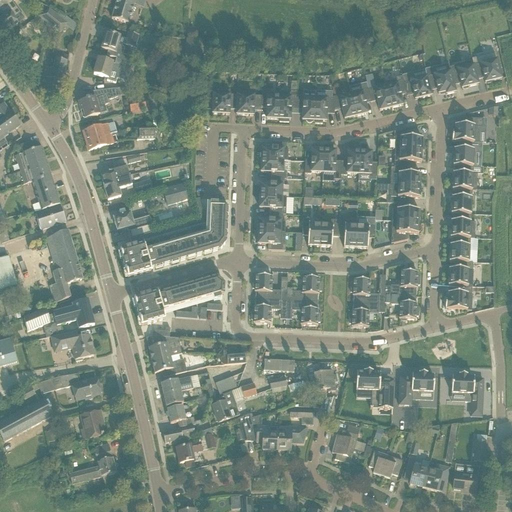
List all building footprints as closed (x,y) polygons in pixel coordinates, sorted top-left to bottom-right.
[(0,0),(0,11),(12,3),(10,0),(0,0)] [(117,0),(111,19),(121,22),(129,25),(134,6),(135,0),(117,0)] [(13,17),(20,13),(12,3),(0,11),(0,15),(2,18),(0,19),(0,32),(2,35),(18,24),(13,17)] [(59,34),(67,24),(49,10),(30,24),(34,29),(44,22),(59,34)] [(126,40),(124,45),(135,48),(136,43),(138,36),(128,33),(126,40)] [(106,34),(101,49),(108,52),(107,56),(116,59),(128,63),(133,64),(135,57),(131,56),(130,58),(123,55),(124,50),(122,46),(121,46),(121,44),(124,45),(126,40),(120,38),(106,34)] [(201,60),(204,41),(186,39),(184,58),(201,60)] [(62,83),(68,56),(56,53),(53,69),(46,68),(44,79),(46,80),(62,83)] [(495,53),(471,59),(472,62),(473,67),(476,80),(483,79),(485,84),(501,80),(495,53)] [(162,55),(162,63),(174,64),(175,56),(162,55)] [(93,75),(107,79),(106,81),(115,84),(117,79),(126,81),(129,70),(131,70),(133,64),(128,63),(116,59),(114,65),(98,60),(93,75)] [(456,67),(449,68),(450,72),(453,86),(460,84),(461,89),(478,85),(476,80),(473,67),(472,62),(456,66),(456,67)] [(161,63),(161,73),(174,73),(174,64),(162,63),(161,63)] [(450,72),(426,78),(430,91),(437,90),(438,95),(445,93),(446,95),(455,93),(453,86),(450,72)] [(395,80),(384,83),(386,88),(391,109),(402,106),(400,96),(406,94),(403,83),(402,77),(395,79),(395,80)] [(426,78),(403,83),(406,97),(413,95),(415,100),(431,96),(430,91),(426,78)] [(59,97),(62,83),(46,80),(43,94),(59,97)] [(279,98),(278,120),(279,120),(279,123),(288,123),(288,121),(290,121),(290,115),(290,110),(296,110),(297,98),(297,93),(297,83),(292,83),(291,83),(290,92),(290,94),(279,93),(279,98)] [(374,89),(368,90),(371,103),(377,101),(379,112),(391,109),(386,88),(374,90),(374,89)] [(94,99),(78,104),(81,112),(83,111),(85,120),(95,117),(99,115),(97,107),(104,105),(108,104),(107,100),(120,96),(118,90),(92,93),(94,99)] [(362,93),(351,96),(356,117),(367,115),(365,104),(371,103),(368,90),(361,92),(362,93)] [(128,100),(142,98),(141,91),(127,93),(128,100)] [(213,91),(212,115),(229,115),(229,110),(236,110),(237,97),(229,96),(230,91),(213,91)] [(236,110),(236,116),(253,116),(253,111),(260,111),(260,109),(261,91),(261,98),(237,97),(236,110)] [(261,91),(260,109),(266,109),(266,120),(278,120),(279,98),(273,98),(273,92),(265,92),(261,91)] [(339,97),(333,99),(334,112),(342,110),(344,120),(356,117),(351,96),(339,99),(339,97)] [(131,114),(149,111),(147,98),(129,101),(131,114)] [(297,98),(296,110),(302,110),(302,121),(306,121),(307,123),(308,124),(310,124),(311,123),(312,122),(314,122),(315,100),(315,99),(303,99),(303,98),(297,98)] [(315,100),(314,122),(315,122),(315,124),(322,125),(322,122),(326,122),(326,111),(333,112),(334,112),(333,99),(332,99),(326,99),(326,100),(315,100)] [(0,140),(20,127),(10,113),(4,105),(0,107),(0,140)] [(488,110),(488,116),(497,116),(497,108),(488,110)] [(452,134),(452,142),(454,142),(454,143),(459,143),(473,144),(478,144),(479,128),(482,128),(482,120),(460,119),(460,127),(455,126),(454,134),(452,134)] [(111,135),(117,133),(114,123),(108,125),(83,133),(86,142),(110,135),(111,135)] [(157,140),(157,129),(157,128),(137,129),(137,141),(157,140)] [(393,133),(393,139),(395,139),(394,150),(421,151),(424,151),(424,141),(422,141),(422,139),(411,139),(411,133),(399,133),(393,133)] [(88,152),(113,144),(111,135),(110,135),(86,142),(88,152)] [(41,148),(40,148),(38,141),(22,145),(25,153),(23,154),(24,154),(15,157),(24,185),(33,182),(50,177),(41,148)] [(214,143),(214,156),(217,156),(216,180),(228,181),(230,144),(214,143)] [(454,150),(453,167),(458,167),(472,168),(473,144),(459,143),(459,150),(454,150)] [(261,149),(261,161),(283,162),(287,162),(288,150),(285,150),(285,144),(272,144),(272,150),(261,149)] [(341,163),(340,176),(346,176),(346,175),(358,175),(359,153),(358,153),(358,150),(351,150),(351,153),(347,153),(347,163),(341,163)] [(394,150),(394,162),(397,162),(397,168),(410,169),(410,163),(421,163),(421,151),(394,150)] [(305,162),(304,174),(310,175),(311,173),(322,174),(323,152),(311,151),(311,162),(305,162)] [(323,152),(322,174),(334,174),(333,180),(340,181),(340,176),(341,163),(335,163),(335,152),(323,152)] [(359,153),(358,175),(370,176),(370,177),(376,177),(377,165),(371,164),(371,154),(359,153)] [(126,165),(141,161),(139,155),(124,159),(126,165)] [(261,161),(260,173),(271,174),(271,180),(283,180),(287,180),(287,174),(282,174),(283,162),(261,161)] [(111,172),(101,175),(103,183),(104,187),(108,185),(120,181),(120,179),(119,177),(121,176),(122,178),(128,176),(125,165),(122,166),(111,169),(111,172)] [(453,174),(452,191),(457,191),(471,192),(476,192),(477,175),(472,175),(472,168),(458,167),(458,174),(453,174)] [(393,186),(420,187),(420,175),(410,175),(410,169),(397,168),(397,175),(398,175),(398,186),(393,186)] [(128,176),(122,178),(121,176),(119,177),(120,179),(120,181),(108,185),(104,187),(108,201),(119,197),(117,190),(131,186),(128,176)] [(43,211),(60,205),(50,177),(33,182),(43,211)] [(260,185),(259,197),(281,198),(282,186),(283,186),(283,180),(271,180),(270,186),(260,185)] [(136,194),(150,189),(147,181),(133,186),(136,194)] [(167,206),(190,200),(186,184),(163,190),(167,206)] [(393,186),(392,204),(396,204),(408,205),(409,199),(419,199),(420,187),(393,186)] [(452,198),(451,215),(456,215),(470,216),(471,192),(457,191),(457,198),(452,198)] [(259,197),(259,209),(269,209),(269,216),(282,216),(282,210),(286,210),(286,198),(281,198),(259,197)] [(198,220),(141,236),(143,242),(149,240),(206,224),(202,213),(199,199),(193,201),(198,220)] [(392,210),(392,222),(418,223),(419,211),(408,211),(408,205),(396,204),(395,210),(392,210)] [(40,231),(65,223),(60,207),(35,215),(40,231)] [(143,246),(120,253),(120,254),(121,254),(121,253),(123,252),(123,253),(125,259),(122,260),(122,261),(125,271),(125,272),(128,271),(129,275),(130,277),(129,278),(128,278),(128,277),(127,278),(127,279),(148,273),(151,272),(150,270),(155,269),(154,266),(159,265),(161,264),(161,267),(171,264),(171,261),(175,260),(177,260),(178,263),(188,260),(187,257),(191,256),(193,255),(194,258),(204,255),(203,252),(207,251),(209,250),(210,253),(213,253),(219,251),(225,243),(226,233),(223,233),(223,227),(226,227),(226,216),(224,216),(224,210),(224,209),(226,209),(226,210),(227,210),(227,209),(210,208),(209,233),(209,236),(203,237),(172,246),(146,254),(144,250),(143,246)] [(149,218),(132,222),(129,215),(113,219),(114,221),(113,222),(114,226),(116,227),(117,232),(127,229),(128,233),(132,232),(151,226),(149,218)] [(451,222),(450,239),(455,239),(469,240),(474,240),(475,223),(470,223),(470,216),(456,215),(456,222),(451,222)] [(258,221),(258,233),(285,234),(285,222),(282,222),(282,216),(269,216),(269,222),(258,221)] [(302,220),(302,236),(308,236),(307,247),(319,248),(320,226),(309,225),(309,220),(302,220)] [(338,221),(338,238),(344,238),(343,249),(355,249),(356,222),(345,222),(345,220),(338,220),(338,221)] [(320,226),(319,248),(331,248),(332,237),(338,238),(338,221),(320,221),(320,226)] [(356,222),(355,249),(367,250),(368,239),(374,239),(374,226),(368,226),(368,227),(357,227),(357,222),(356,222)] [(392,222),(391,245),(407,241),(407,235),(418,235),(418,223),(392,222)] [(151,226),(132,232),(134,238),(153,232),(151,226)] [(67,285),(82,281),(67,231),(46,239),(55,271),(52,272),(56,284),(49,286),(54,303),(70,298),(67,285)] [(258,233),(257,245),(268,246),(268,252),(284,252),(285,246),(284,246),(285,234),(258,233)] [(141,236),(130,239),(131,245),(143,242),(141,236)] [(6,242),(8,250),(26,245),(24,237),(6,242)] [(450,246),(449,263),(454,263),(468,264),(469,240),(455,239),(455,246),(450,246)] [(0,291),(17,286),(11,267),(8,258),(0,260),(0,291)] [(449,270),(448,287),(453,287),(471,288),(472,288),(473,271),(472,271),(472,264),(468,264),(454,263),(454,270),(449,270)] [(385,288),(384,296),(415,297),(416,290),(416,286),(419,286),(419,277),(417,277),(417,273),(401,273),(400,287),(391,287),(390,288),(385,288)] [(253,280),(252,290),(255,290),(255,293),(255,301),(286,302),(287,289),(280,289),(280,292),(271,292),(272,278),(255,277),(255,280),(253,280)] [(143,298),(134,301),(134,302),(135,302),(135,301),(136,301),(137,301),(138,307),(136,308),(136,309),(136,310),(139,319),(139,320),(142,319),(143,325),(144,326),(142,326),(141,326),(141,327),(162,321),(165,320),(162,312),(213,298),(220,296),(221,296),(223,296),(224,285),(216,279),(201,283),(202,286),(196,288),(195,285),(185,288),(186,291),(180,293),(179,290),(171,292),(169,293),(170,295),(163,297),(163,294),(161,295),(158,296),(157,295),(157,294),(143,298)] [(287,289),(286,302),(317,303),(317,296),(318,296),(318,292),(321,292),(321,283),(319,283),(319,280),(302,279),(302,293),(292,293),(293,290),(287,289)] [(351,284),(350,294),(353,294),(353,297),(353,305),(384,306),(384,304),(384,298),(379,298),(379,296),(369,296),(370,282),(353,281),(353,284),(351,284)] [(445,301),(445,310),(447,310),(447,311),(471,312),(472,295),(471,295),(471,288),(453,287),(453,294),(448,294),(448,301),(445,301)] [(384,298),(384,304),(390,304),(390,306),(399,306),(399,320),(415,321),(415,317),(418,317),(418,308),(416,308),(416,304),(415,304),(415,297),(384,296),(384,298)] [(79,330),(94,326),(88,301),(72,305),(73,308),(53,313),(53,314),(56,323),(57,327),(69,324),(69,326),(77,324),(79,330)] [(251,311),(251,321),(254,321),(254,324),(270,325),(270,311),(280,311),(280,309),(286,310),(286,302),(255,301),(255,308),(254,308),(254,312),(251,311)] [(286,302),(286,310),(291,310),(291,312),(301,312),(301,326),(317,327),(317,323),(320,323),(320,314),(317,314),(317,311),(317,310),(317,303),(286,302)] [(21,303),(17,312),(28,316),(32,307),(21,303)] [(349,315),(349,325),(352,325),(351,328),(368,329),(368,315),(378,315),(378,313),(384,314),(384,306),(353,305),(353,312),(352,312),(352,315),(349,315)] [(175,317),(175,319),(197,320),(197,309),(191,308),(191,310),(191,314),(176,313),(175,317)] [(46,310),(23,319),(27,334),(43,327),(49,325),(49,324),(47,316),(46,310)] [(154,331),(153,337),(157,338),(168,339),(169,339),(170,329),(165,329),(165,332),(154,331)] [(479,340),(479,329),(461,330),(461,341),(479,340)] [(89,337),(78,339),(76,332),(51,338),(54,354),(72,350),(75,361),(76,362),(82,361),(82,359),(93,357),(91,347),(92,347),(91,343),(90,343),(89,337)] [(168,339),(157,338),(153,337),(151,337),(146,339),(151,338),(157,338),(159,347),(148,350),(151,362),(178,356),(178,355),(182,354),(178,339),(169,339),(168,339)] [(0,367),(16,363),(9,339),(0,341),(0,367)] [(223,365),(246,363),(246,355),(223,357),(220,359),(220,363),(223,365)] [(184,360),(179,361),(178,356),(151,362),(154,374),(165,372),(167,377),(163,378),(163,379),(186,373),(184,360)] [(264,360),(263,372),(293,373),(294,362),(264,360)] [(336,375),(332,376),(331,371),(314,375),(314,377),(309,378),(312,393),(317,392),(327,391),(328,393),(335,392),(334,389),(335,389),(334,383),(337,382),(336,375)] [(378,408),(384,408),(384,410),(386,410),(386,408),(392,409),(393,380),(379,380),(380,374),(372,373),(372,371),(364,371),(364,373),(356,373),(356,374),(354,374),(354,381),(356,381),(356,390),(370,390),(370,396),(379,396),(378,408)] [(59,378),(51,380),(55,392),(63,389),(61,386),(64,385),(65,389),(72,387),(74,395),(76,402),(78,401),(84,400),(85,401),(92,399),(91,398),(100,395),(100,394),(101,394),(99,387),(98,387),(96,380),(81,384),(78,375),(59,378)] [(426,375),(419,375),(419,377),(411,377),(411,380),(400,379),(398,407),(411,407),(411,396),(420,396),(420,394),(433,394),(434,378),(426,378),(426,375)] [(451,379),(451,395),(462,395),(465,395),(464,403),(465,403),(472,403),(472,404),(471,404),(482,405),(483,381),(474,380),(474,379),(466,379),(466,377),(459,376),(459,379),(451,379)] [(231,390),(237,388),(232,377),(226,379),(231,390)] [(173,396),(180,394),(180,393),(193,390),(190,378),(160,385),(163,398),(173,396)] [(225,393),(231,390),(226,379),(221,381),(225,393)] [(271,390),(286,388),(284,379),(269,381),(271,390)] [(220,395),(225,393),(221,381),(215,384),(220,395)] [(208,397),(214,395),(211,385),(206,387),(208,397)] [(244,399),(256,396),(253,385),(241,388),(244,399)] [(31,388),(21,394),(25,401),(35,396),(31,388)] [(239,416),(234,401),(231,392),(231,393),(223,396),(223,398),(214,401),(215,405),(212,406),(218,424),(232,419),(232,418),(239,416)] [(183,404),(180,394),(173,396),(163,398),(166,408),(183,404)] [(43,400),(0,423),(0,436),(4,443),(52,417),(43,400)] [(187,427),(184,417),(182,407),(167,411),(170,425),(178,423),(179,429),(187,427)] [(292,411),(292,419),(301,419),(313,419),(313,411),(303,411),(292,411)] [(99,421),(102,421),(100,412),(81,417),(84,430),(80,431),(83,441),(103,436),(99,421)] [(253,426),(249,415),(239,419),(244,442),(253,443),(253,426)] [(192,427),(203,424),(203,423),(194,425),(187,427),(179,429),(171,431),(172,432),(162,434),(165,445),(182,439),(182,440),(190,439),(189,435),(194,434),(192,427)] [(256,439),(256,443),(262,443),(262,452),(276,452),(276,434),(276,428),(270,428),(270,427),(261,427),(256,426),(256,439)] [(428,428),(427,433),(437,435),(439,427),(430,428),(428,428)] [(380,441),(384,430),(377,428),(373,439),(380,441)] [(307,429),(287,429),(284,429),(283,434),(276,434),(276,452),(290,452),(290,444),(303,445),(307,429)] [(354,450),(358,436),(342,432),(340,438),(336,437),(334,445),(354,450)] [(415,437),(414,437),(408,434),(404,445),(411,447),(411,446),(414,438),(415,437)] [(206,450),(215,448),(212,435),(203,437),(206,450)] [(191,454),(202,451),(200,442),(182,446),(183,448),(176,450),(179,464),(185,463),(186,469),(195,467),(191,454)] [(475,442),(473,462),(485,463),(486,451),(487,443),(486,443),(476,442),(475,442)] [(350,465),(354,450),(334,445),(331,454),(336,455),(334,461),(350,465)] [(72,486),(116,474),(108,446),(93,450),(97,468),(69,475),(72,486)] [(381,477),(388,457),(373,452),(368,468),(374,470),(372,474),(381,477)] [(397,477),(402,462),(388,457),(381,477),(390,480),(391,476),(397,477)] [(409,459),(406,473),(412,475),(410,483),(409,486),(423,489),(428,471),(430,463),(422,461),(422,463),(409,459)] [(447,474),(448,469),(437,466),(435,473),(428,471),(423,489),(436,493),(439,481),(445,483),(448,474),(447,474)] [(475,495),(477,476),(455,474),(453,491),(466,492),(465,494),(475,495)]
